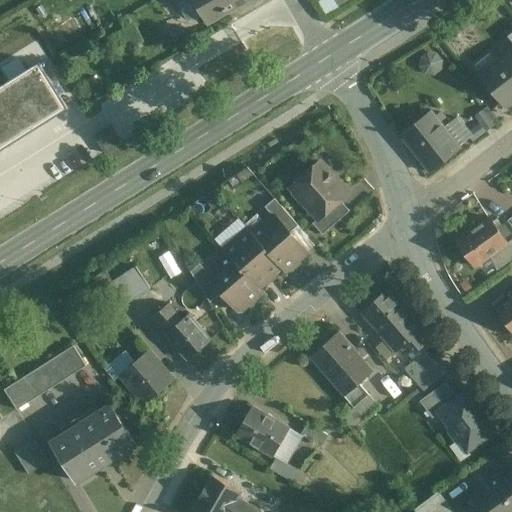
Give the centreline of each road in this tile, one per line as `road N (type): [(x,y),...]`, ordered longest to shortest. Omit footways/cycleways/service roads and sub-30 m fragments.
road 1 (residential): [(409,222),(218,404),(154,511)]
road 2 (primary): [(328,58),(0,264)]
road 3 (unclassified): [(511,391),(435,281),(409,222)]
road 4 (unclassified): [(409,222),(328,58)]
road 5 (unclassified): [(409,222),(511,142)]
